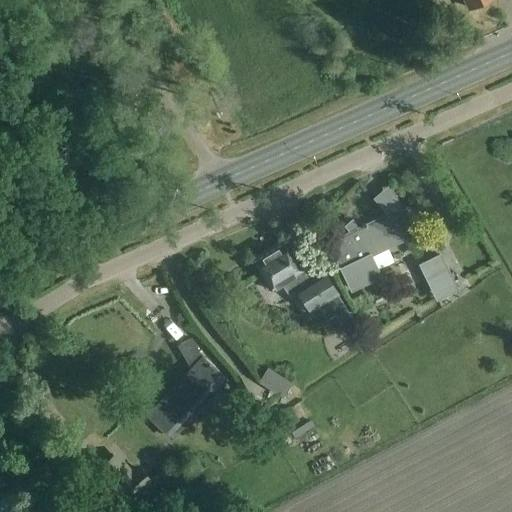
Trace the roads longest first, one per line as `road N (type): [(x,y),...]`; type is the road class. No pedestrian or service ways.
road 1 (residential): [(511,91),(121,263),(0,327)]
road 2 (primary): [(0,276),(511,51)]
